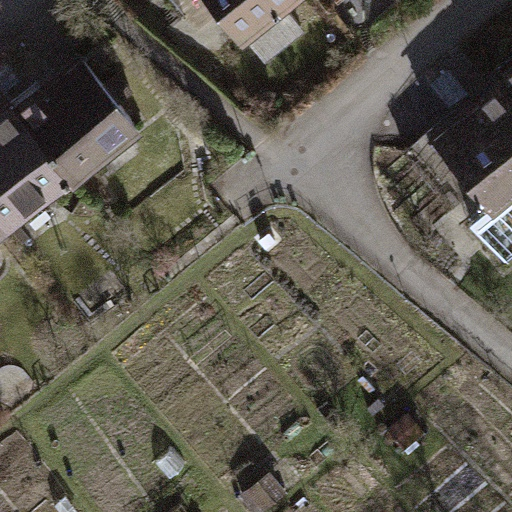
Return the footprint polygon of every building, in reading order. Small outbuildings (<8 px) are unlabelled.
[(196,0),(263,78),(307,42),(288,19),(309,0),(196,0)] [(74,58),(8,110),(73,192),(139,140),(121,118),(139,103),(122,81),(103,96),(74,58)] [(511,70),(490,89),(511,113),(511,70)] [(511,113),(490,89),(425,144),(444,166),(423,184),(446,210),(466,192),(491,221),(471,238),(509,282),(511,279),(511,113)] [(8,110),(0,116),(0,234),(7,244),(73,192),(8,110)] [(410,376),(391,354),(380,363),(399,385),(410,376)] [(339,373),(312,392),(326,411),(353,392),(339,373)] [(436,430),(416,406),(393,425),(413,449),(436,430)] [(179,486),(167,471),(151,484),(163,499),(179,486)] [(267,511),(291,493),(274,471),(248,492),(264,511),(267,511)] [(129,477),(104,497),(115,511),(150,511),(155,508),(129,477)]
